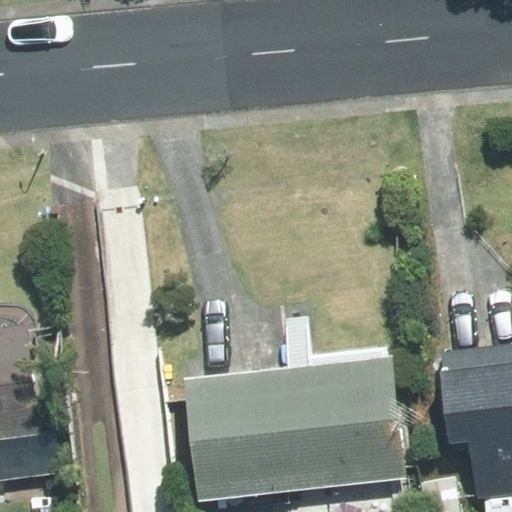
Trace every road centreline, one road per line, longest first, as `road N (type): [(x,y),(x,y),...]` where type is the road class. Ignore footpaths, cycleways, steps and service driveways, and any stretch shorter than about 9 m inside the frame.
road 1 (tertiary): [(0,78),(511,25)]
road 2 (unknown): [(131,65),(124,317),(142,511)]
